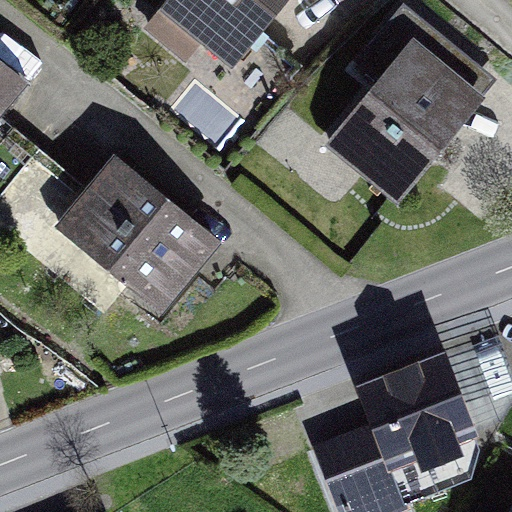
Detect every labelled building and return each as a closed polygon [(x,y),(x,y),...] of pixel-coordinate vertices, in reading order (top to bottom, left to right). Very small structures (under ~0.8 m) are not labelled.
[(280,0),(161,0),(157,6),(214,53),(197,73),(260,125),(301,75),(252,35),(280,0)] [(500,78),(404,0),(403,0),(355,59),(375,75),(322,139),(398,201),(500,78)] [(0,53),(0,117),(31,80),(0,53)] [(222,235),(113,147),(85,182),(41,147),(0,197),(0,228),(104,313),(128,283),(161,310),(222,235)] [(511,362),(500,332),(452,349),(480,425),(502,418),(511,400),(511,362)] [(446,338),(354,374),(372,421),(404,503),(472,477),(481,441),(477,431),(482,429),(480,425),(446,338)] [(372,421),(312,444),(338,511),(398,511),(406,509),(404,503),(372,421)]
